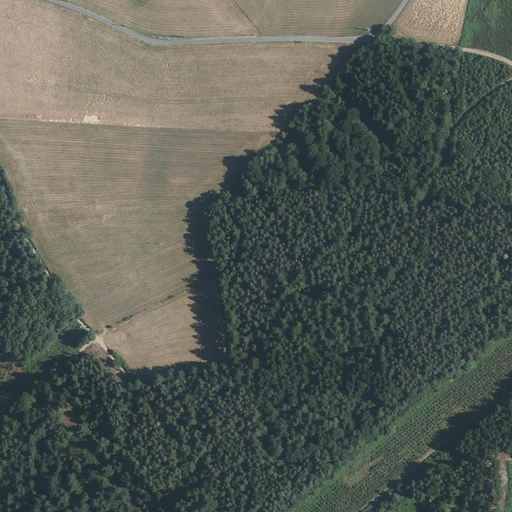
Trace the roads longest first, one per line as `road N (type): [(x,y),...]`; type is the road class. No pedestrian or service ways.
road 1 (track): [(9,511),(35,411),(101,337),(247,267),(372,226),(455,210),(511,220)]
road 2 (track): [(220,511),(28,245),(0,184)]
road 3 (unclassified): [(51,0),(170,42),(359,39),(381,30),(406,0)]
